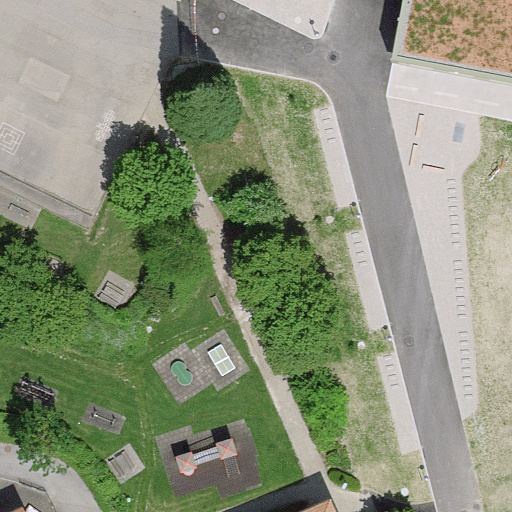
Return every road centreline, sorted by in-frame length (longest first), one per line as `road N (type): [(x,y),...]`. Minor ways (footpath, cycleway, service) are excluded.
road 1 (residential): [(125,0),(301,57),(511,481)]
road 2 (unknown): [(301,57),(511,75)]
